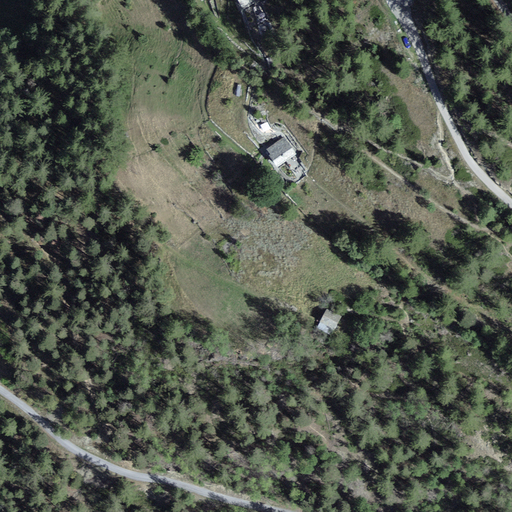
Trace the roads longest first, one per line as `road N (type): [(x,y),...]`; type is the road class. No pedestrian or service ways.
road 1 (residential): [(0,390),(81,453),(278,511)]
road 2 (residential): [(511,201),(470,161),(400,0)]
